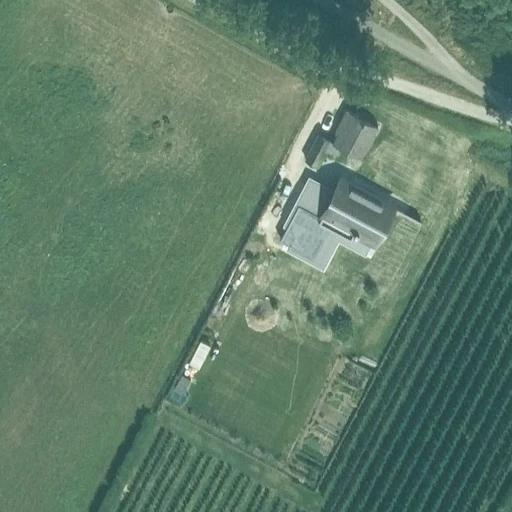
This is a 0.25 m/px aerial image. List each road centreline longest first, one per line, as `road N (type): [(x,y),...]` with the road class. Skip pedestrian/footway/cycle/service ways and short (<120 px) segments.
road 1 (unclassified): [(511,117),(356,74),(333,76),(200,0)]
road 2 (unclassified): [(462,76),(323,0)]
